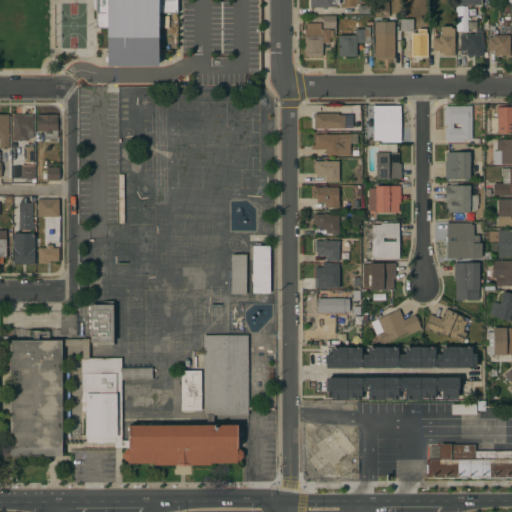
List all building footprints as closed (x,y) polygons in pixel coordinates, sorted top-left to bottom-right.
[(107,66),(107,31),(96,31),(96,0),(176,0),(176,13),(157,13),(157,17),(164,17),(164,30),(157,30),(157,66),(107,66)] [(388,0),(388,17),(385,17),(384,17),(384,13),(373,13),(373,0),(388,0)] [(357,5),(371,5),(370,14),(357,14),(357,5)] [(335,16),(335,28),(322,28),(322,16),(335,16)] [(413,31),(400,32),(400,19),(413,19),(413,31)] [(394,56),(393,56),(393,59),(375,59),(375,56),(374,56),(374,22),(394,22),(394,56)] [(304,57),(304,29),(305,29),(305,25),(321,24),(321,29),(329,29),(329,31),(332,31),(332,37),(329,37),(329,43),(322,43),(322,56),(304,57)] [(453,55),(442,55),(442,53),(438,53),(438,51),(432,51),(432,38),(438,38),(438,35),(440,35),(440,26),(450,26),(450,28),(454,28),(453,55)] [(338,56),(338,35),(354,35),(354,29),(364,29),(364,27),(369,27),(369,37),(373,37),(373,43),(356,43),(356,56),(338,56)] [(427,57),(410,57),(410,33),(417,33),(417,29),(426,29),(426,33),(427,33),(427,57)] [(509,56),(494,56),(494,51),(487,51),(487,38),(493,38),(493,35),(499,35),(499,30),(505,30),(505,35),(509,35),(509,56)] [(481,56),(466,56),(466,51),(460,51),(459,34),(466,34),(466,35),(481,35),(481,56)] [(400,106),(400,142),(381,142),(381,140),(373,140),(372,106),(400,106)] [(471,140),(462,140),(462,142),(444,142),(444,128),(445,128),(445,125),(443,125),(443,110),(444,110),(444,106),(471,106),(471,140)] [(511,107),(511,133),(496,133),(490,133),(490,118),(496,118),(496,107),(511,107)] [(314,129),(313,114),(343,113),(344,128),(314,129)] [(8,133),(9,133),(10,137),(8,137),(8,148),(0,148),(0,114),(8,114),(8,133)] [(57,114),(57,139),(43,139),(43,133),(45,133),(45,131),(36,131),(36,115),(57,114)] [(33,115),(33,131),(32,131),(32,138),(26,138),(26,141),(12,141),(12,115),(33,115)] [(323,135),(323,134),(326,134),(326,135),(349,134),(349,155),(325,155),(325,150),(311,150),(310,145),(314,145),(314,135),(323,135)] [(511,139),(511,164),(500,164),(500,151),(496,151),(496,139),(511,139)] [(375,179),(369,179),(369,174),(375,174),(375,152),(378,152),(378,144),(396,144),(396,152),(398,152),(398,164),(401,164),(401,179),(375,179)] [(33,162),(23,162),(23,146),(33,146),(33,162)] [(469,153),(473,153),(473,160),(476,160),(476,168),(469,168),(469,179),(445,179),(445,152),(469,152),(469,153)] [(323,161),(323,160),(326,160),(326,161),(338,161),(338,182),(325,182),(325,176),(314,176),(314,161),(323,161)] [(0,161),(11,161),(11,180),(0,180),(0,161)] [(34,178),(21,178),(21,164),(34,164),(34,178)] [(59,167),(59,180),(46,180),(46,179),(42,179),(42,172),(46,172),(46,167),(59,167)] [(511,195),(493,195),(493,184),(502,183),(502,176),(500,176),(500,168),(511,168),(511,195)] [(446,202),(444,202),(444,185),(469,185),(469,195),(477,195),(477,210),(469,210),(469,212),(446,212),(446,202)] [(323,187),(323,186),(326,186),(326,187),(338,187),(338,202),(338,208),(325,208),(325,203),(316,203),(316,199),(314,199),(314,187),(323,187)] [(400,204),(398,204),(398,213),(375,213),(375,210),(369,210),(369,188),(375,188),(375,186),(400,186),(400,204)] [(59,199),(59,217),(37,217),(37,199),(59,199)] [(511,226),(496,226),(496,199),(511,199),(511,226)] [(32,203),(32,233),(18,232),(19,203),(32,203)] [(10,229),(0,229),(0,204),(11,204),(10,229)] [(323,214),(323,213),(326,213),(326,214),(338,214),(338,235),(325,235),(325,229),(317,229),(317,225),(314,225),(314,214),(323,214)] [(398,259),(371,259),(371,225),(380,225),(380,223),(398,223),(398,259)] [(446,223),(470,223),(470,225),(475,225),(475,231),(480,231),(480,236),(478,236),(478,243),(481,243),(481,258),(446,258),(446,223)] [(511,257),(497,257),(497,242),(488,242),(488,237),(483,237),(483,231),(497,231),(497,230),(511,230),(511,257)] [(33,234),(33,264),(13,264),(13,234),(33,234)] [(323,241),(323,239),(327,239),(327,241),(338,241),(338,261),(325,261),(325,256),(316,256),(316,252),(314,252),(314,241),(323,241)] [(58,261),(50,261),(50,263),(38,263),(38,248),(46,248),(46,244),(52,244),(52,247),(58,247),(58,261)] [(269,293),(252,293),(252,246),(269,246),(269,293)] [(245,294),(230,294),(231,254),(246,254),(245,294)] [(511,261),(511,286),(495,286),(495,278),(492,278),(492,261),(511,261)] [(395,278),(393,278),(393,290),(370,290),(370,277),(362,277),(362,264),(370,264),(370,263),(395,263),(395,278)] [(455,280),(454,280),(454,263),(478,263),(478,300),(455,300),(455,280)] [(338,267),(338,288),(314,288),(314,267),(338,267)] [(501,291),(511,294),(511,321),(488,315),(491,302),(497,303),(501,291)] [(344,312),(336,312),(335,316),(330,316),(330,313),(316,313),(316,300),(325,300),(325,292),(330,292),(330,298),(344,298),(344,299),(349,299),(349,312),(344,312)] [(112,304),(113,342),(90,343),(89,305),(112,304)] [(398,309),(403,320),(414,315),(421,329),(408,335),(407,333),(383,344),(379,334),(376,335),(370,322),(398,309)] [(467,318),(462,331),(466,333),(462,343),(439,333),(438,335),(423,329),(429,315),(440,319),(445,309),(467,318)] [(492,328),(511,328),(511,355),(492,355),(492,328)] [(247,334),(247,415),(202,415),(202,334),(247,334)] [(210,463),(210,465),(188,465),(188,466),(176,466),(176,465),(154,465),(154,464),(128,464),(128,461),(126,461),(122,458),(122,453),(126,449),(127,449),(127,448),(114,448),(114,442),(105,442),(105,443),(96,443),(96,442),(87,442),(87,438),(85,438),(84,411),(81,411),(81,358),(82,358),(82,345),(61,345),(61,339),(88,339),(88,358),(121,358),(121,368),(152,368),(152,380),(121,380),(122,440),(128,440),(128,425),(236,425),(237,449),(239,449),(242,452),(242,457),(239,461),(237,461),(237,463),(210,463)] [(61,340),(61,456),(9,456),(9,340),(61,340)] [(471,347),(471,354),(476,354),(475,368),(473,368),(473,367),(469,367),(469,368),(325,368),(325,355),(331,355),(331,347),(360,347),(360,354),(367,354),(367,347),(397,347),(397,354),(404,354),(404,347),(434,347),(434,354),(441,354),(441,347),(471,347)] [(511,384),(503,374),(511,366),(511,384)] [(200,370),(201,410),(181,410),(180,371),(200,370)] [(358,377),(358,378),(362,378),(393,378),(399,378),(399,377),(431,377),(431,378),(435,378),(435,377),(458,377),(458,389),(457,389),(457,398),(441,399),(441,391),(434,391),(434,398),(404,399),(404,391),(398,391),(398,399),(367,399),(367,391),(361,391),(361,399),(331,399),(330,391),(325,391),(325,378),(358,377)] [(450,415),(450,404),(476,404),(476,414),(450,415)] [(392,405),(392,418),(370,418),(370,405),(392,405)] [(511,451),(511,478),(425,479),(425,459),(438,459),(438,444),(450,444),(450,445),(474,445),(474,451),(511,451)]
